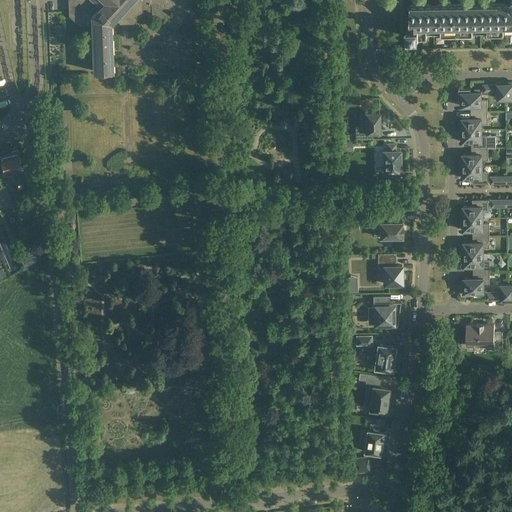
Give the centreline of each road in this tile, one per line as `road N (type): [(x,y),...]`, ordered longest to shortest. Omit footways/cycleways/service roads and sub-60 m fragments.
road 1 (unclassified): [(75,511),(49,237),(17,114)]
road 2 (unknown): [(95,280),(107,293),(115,365),(224,367),(218,195)]
road 3 (unknown): [(218,195),(325,194),(320,46)]
road 4 (residential): [(450,77),(453,309)]
road 5 (unknown): [(95,280),(124,265),(199,283),(194,195),(218,195)]
road 6 (residential): [(422,310),(424,150),(418,124),(400,101)]
road 7 (residential): [(395,486),(422,310)]
road 8 (residential): [(229,503),(395,486)]
road 9 (secondary): [(17,114),(37,82),(33,0)]
